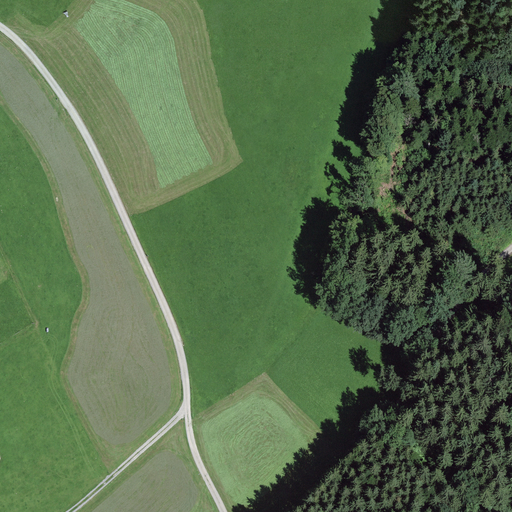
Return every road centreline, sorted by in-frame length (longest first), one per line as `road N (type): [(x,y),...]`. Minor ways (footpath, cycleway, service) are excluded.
road 1 (track): [(0,27),(46,73),(109,182),(167,311),(198,458),(223,511)]
road 2 (track): [(301,511),(349,474),(482,272),(511,250)]
road 3 (track): [(188,406),(73,511)]
